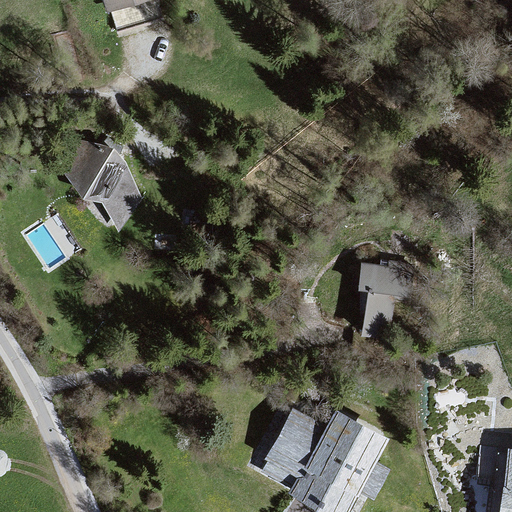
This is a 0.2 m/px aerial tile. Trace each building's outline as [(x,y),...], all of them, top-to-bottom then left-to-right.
[(154,0),(92,0),(97,16),(155,1),(154,0)] [(71,140),(54,169),(73,202),(97,205),(115,233),(145,195),(122,170),(104,154),(71,140)] [(387,262),(360,259),(357,278),(366,280),(360,321),(399,327),(409,258),(388,255),(387,262)] [(284,406),(251,458),(299,482),(287,500),(313,511),(342,511),(382,439),(320,399),(306,418),(284,406)] [(511,511),(511,452),(503,450),(490,511),(511,511)]
